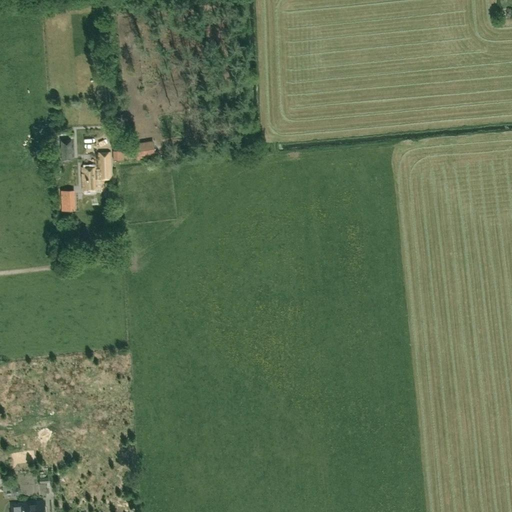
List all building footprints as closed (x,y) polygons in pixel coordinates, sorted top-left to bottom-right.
[(72,160),(71,140),(60,140),(61,161),(72,160)] [(82,167),(83,190),(97,189),(96,179),(110,178),(110,152),(100,152),(101,169),(96,169),(96,167),(82,167)] [(65,196),(74,196),(74,187),(62,187),(63,190),(65,192),(65,196)] [(21,491),(21,489),(18,486),(14,486),(12,489),(12,493),(15,495),(20,494),(21,491)] [(44,511),(44,500),(20,501),(20,509),(11,510),(10,511),(44,511)]
